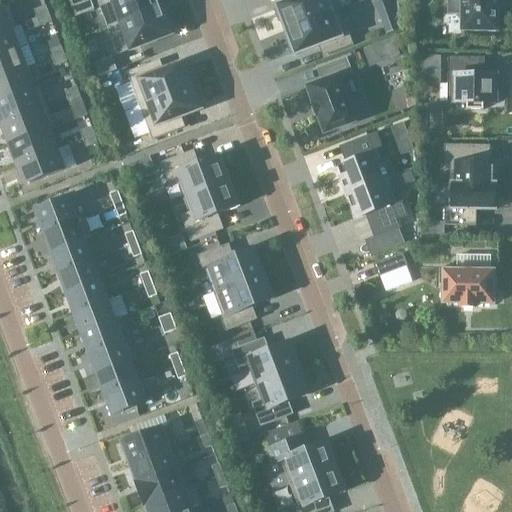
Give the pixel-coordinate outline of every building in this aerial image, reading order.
[(89,0),(68,0),(75,17),(93,10),(89,0)] [(102,0),(97,2),(107,29),(161,8),(157,0),(102,0)] [(281,21),(285,31),(339,11),(335,0),(292,0),(275,6),(276,9),(273,10),(278,22),(281,21)] [(448,0),(448,13),(462,14),(461,32),(496,32),(496,0),(448,0)] [(8,5),(0,8),(0,32),(9,29),(9,30),(16,27),(8,5)] [(45,6),(33,11),(36,19),(48,14),(45,6)] [(161,8),(107,29),(116,55),(175,33),(168,17),(165,18),(161,8)] [(339,11),(285,31),(289,41),(285,42),(290,54),(293,53),(294,56),(323,45),(327,55),(352,46),(339,11)] [(36,19),(39,27),(51,23),(48,14),(36,19)] [(9,29),(0,32),(0,55),(16,49),(9,30),(9,29)] [(60,47),(48,51),(51,59),(63,55),(60,47)] [(16,49),(0,55),(0,78),(24,70),(16,49)] [(51,59),(54,68),(66,63),(63,55),(51,59)] [(111,57),(92,64),(97,77),(116,70),(111,57)] [(447,76),(446,76),(446,104),(466,104),(466,110),(483,110),(483,104),(495,104),(495,94),(500,94),(500,80),(495,80),(496,76),(478,76),(479,58),(447,58),(447,76)] [(345,60),(317,70),(322,83),(307,88),(313,105),(317,118),(318,117),(324,134),(354,123),(337,78),(351,74),(345,60)] [(152,63),(126,73),(139,107),(191,87),(182,65),(156,74),(152,63)] [(24,70),(0,78),(0,101),(32,90),(31,89),(24,70)] [(32,90),(0,101),(0,120),(2,124),(46,107),(38,86),(31,89),(32,90)] [(75,87),(63,91),(66,100),(78,95),(75,87)] [(191,87),(139,107),(151,140),(177,131),(173,120),(199,110),(191,87)] [(66,100),(69,108),(81,103),(78,95),(66,100)] [(46,107),(2,124),(9,144),(47,130),(47,131),(54,128),(46,107)] [(91,127),(78,132),(82,140),(94,136),(91,127)] [(47,130),(9,144),(17,165),(55,150),(47,131),(47,130)] [(82,140),(85,148),(97,144),(94,136),(82,140)] [(355,161),(337,168),(346,194),(392,176),(387,161),(377,165),(366,136),(349,143),(355,161)] [(493,185),(493,164),(488,163),(489,146),(443,146),(443,165),(449,165),(449,185),(448,185),(448,187),(494,187),(494,185),(493,185)] [(55,150),(17,165),(25,186),(63,171),(55,150)] [(227,182),(217,157),(191,167),(186,154),(160,164),(169,188),(178,184),(183,199),(227,182)] [(392,176),(346,194),(356,219),(374,212),(383,235),(401,228),(388,194),(398,191),(392,176)] [(236,208),(227,182),(183,199),(189,213),(180,216),(190,243),(216,233),(210,218),(236,208)] [(494,211),(494,187),(448,187),(447,208),(443,208),(443,226),(475,227),(476,210),(494,211)] [(117,191),(109,194),(113,206),(121,203),(117,191)] [(46,207),(35,212),(43,233),(76,220),(75,219),(68,199),(58,203),(56,199),(45,204),(46,207)] [(121,203),(113,206),(117,218),(126,215),(121,203)] [(76,220),(43,233),(50,253),(83,240),(84,241),(90,239),(82,217),(75,219),(76,220)] [(132,232),(124,235),(128,247),(136,244),(132,232)] [(83,240),(50,253),(58,273),(91,261),(84,241),(83,240)] [(136,244),(128,247),(133,258),(141,255),(136,244)] [(222,247),(196,256),(202,272),(206,270),(215,293),(261,275),(252,250),(227,260),(222,247)] [(402,254),(373,265),(378,278),(407,267),(402,254)] [(91,261),(58,273),(65,293),(98,281),(91,261)] [(455,268),(439,268),(439,284),(442,284),(442,304),(459,304),(459,308),(475,308),(475,304),(492,305),(492,301),(496,301),(496,293),(492,293),(493,273),(455,272),(455,268)] [(147,272),(139,275),(143,287),(152,284),(147,272)] [(261,275),(215,293),(224,315),(219,317),(225,332),(250,323),(245,309),(271,300),(261,275)] [(98,281),(65,293),(73,314),(106,301),(98,281)] [(152,284),(143,287),(148,299),(156,296),(152,284)] [(106,301),(73,314),(81,334),(114,321),(113,320),(106,301)] [(170,314),(158,319),(161,327),(173,322),(170,314)] [(114,321),(81,334),(88,354),(128,339),(120,318),(113,320),(114,321)] [(173,322),(161,327),(164,335),(175,330),(173,322)] [(128,339),(88,354),(96,374),(129,362),(136,360),(128,339)] [(249,371),(254,385),(297,369),(288,344),(261,354),(257,341),(231,351),(240,375),(249,371)] [(177,353),(168,356),(173,368),(181,365),(177,353)] [(129,362),(96,374),(104,394),(137,382),(136,381),(129,362)] [(181,365),(173,368),(177,380),(185,377),(181,365)] [(281,405),(307,395),(297,370),(297,369),(254,385),(254,386),(260,401),(251,404),(260,428),(286,418),(281,405)] [(137,382),(104,394),(111,415),(123,411),(124,415),(136,410),(134,407),(151,400),(143,379),(136,381),(137,382)] [(484,383),(484,390),(475,390),(475,399),(495,399),(495,383),(484,383)] [(201,420),(194,423),(200,438),(207,435),(201,420)] [(167,426),(122,443),(130,464),(175,447),(167,426)] [(207,435),(200,438),(204,449),(211,446),(207,435)] [(334,468),(325,443),(304,451),(299,438),(267,450),(273,465),(280,462),(289,485),(334,468)] [(175,447),(130,464),(137,483),(137,484),(175,470),(168,451),(175,448),(175,447)] [(219,464),(211,467),(215,478),(223,475),(219,464)] [(326,511),(322,500),(344,492),(334,468),(289,485),(297,508),(295,509),(295,511),(326,511)] [(175,470),(137,484),(145,504),(183,490),(175,470)] [(223,475),(215,478),(220,489),(227,486),(223,475)] [(183,490),(145,504),(145,506),(146,506),(148,511),(186,511),(190,510),(183,490)]
